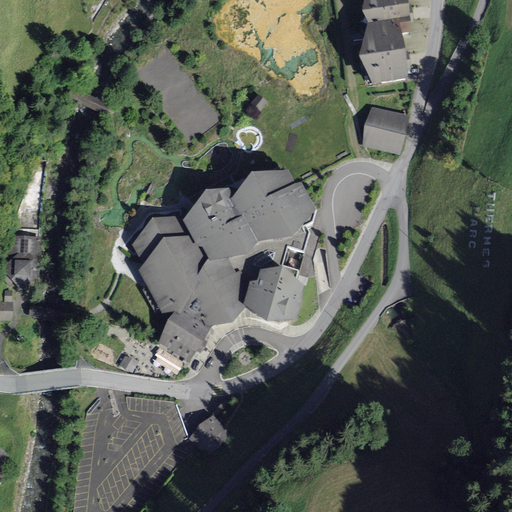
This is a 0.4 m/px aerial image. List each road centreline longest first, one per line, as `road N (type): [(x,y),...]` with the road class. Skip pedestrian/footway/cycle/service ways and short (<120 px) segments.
road 1 (unclassified): [(0,384),(75,378),(183,391),(235,388),(298,352),(330,318),(387,196)]
road 2 (unclassified): [(207,511),(295,423),(402,276),(405,214),(387,196)]
road 3 (unclassified): [(417,136),(484,0)]
road 4 (unclassified): [(417,136),(439,0)]
